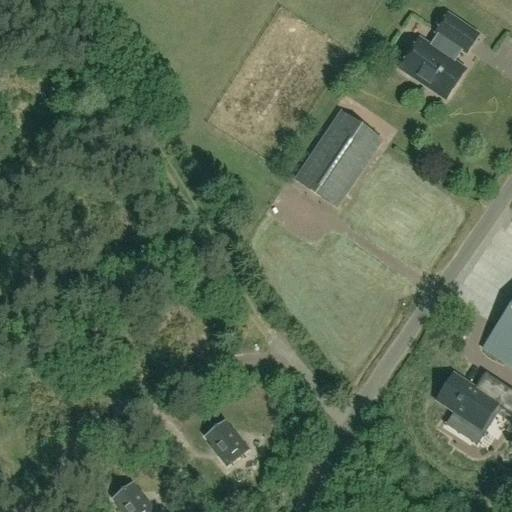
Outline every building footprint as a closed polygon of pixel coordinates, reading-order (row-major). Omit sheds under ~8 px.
[(401,70),(446,100),(464,72),(451,63),(460,49),(466,54),(477,37),(447,17),(436,34),(438,35),(429,48),(419,42),(401,70)] [(336,210),(380,143),(342,118),(298,184),(336,210)] [(511,302),(482,349),(511,367),(511,302)] [(511,391),(484,374),(474,390),(453,376),(437,401),(481,430),(496,406),(511,416),(511,391)] [(433,416),(425,433),(457,448),(466,431),(433,416)] [(119,432),(114,421),(102,426),(108,437),(119,432)] [(223,423),(205,437),(218,454),(216,455),(226,468),(248,451),(233,432),(231,433),(223,423)] [(122,511),(155,511),(141,494),(139,495),(131,485),(113,499),(122,511)]
